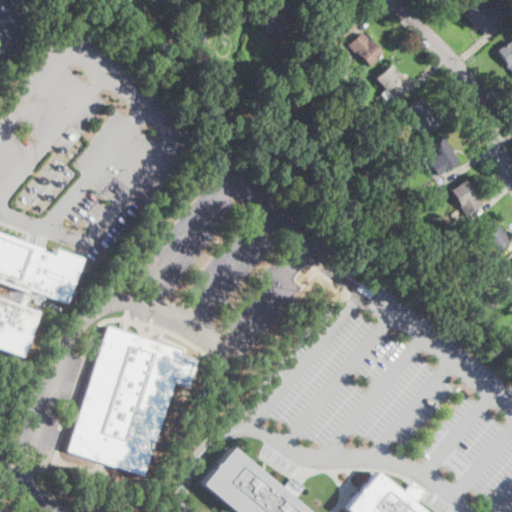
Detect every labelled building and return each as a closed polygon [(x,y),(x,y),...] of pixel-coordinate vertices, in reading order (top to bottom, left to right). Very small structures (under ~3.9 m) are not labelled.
[(245,0),(243,8),(240,19),(212,11),(213,9),(215,0),(245,0)] [(495,0),(500,0),(510,10),(498,23),(484,36),(483,35),(476,28),(473,25),(463,15),(466,12),(475,3),(478,0),(483,5),(486,9),(494,1),(495,0)] [(109,7),(106,10),(100,6),(102,2),(109,7)] [(295,9),(291,30),(273,26),(263,24),(263,22),(266,6),(267,4),(295,9)] [(345,17),(338,37),(337,36),(329,33),(327,40),(308,33),(317,8),(317,7),(329,11),(331,12),(345,17)] [(208,31),(205,43),(196,41),(199,28),(208,31)] [(383,52),(368,67),(358,56),(347,45),(348,44),(349,42),(361,30),(362,31),(383,52)] [(511,75),(495,50),(511,40),(511,41),(511,75)] [(300,69),(296,74),(290,70),(294,64),(300,69)] [(410,85),(397,97),(394,100),(390,96),(386,100),(379,94),(384,89),(374,79),(389,64),(399,75),(401,77),(410,85)] [(213,82),(210,91),(201,88),(204,79),(213,82)] [(264,86),(261,99),(250,96),(253,83),(264,86)] [(437,128),(424,137),(421,132),(420,133),(417,128),(408,115),(403,108),(420,97),(429,111),(428,112),(432,117),(435,122),(434,123),(436,127),(437,128)] [(245,102),(243,111),(233,109),(235,100),(245,102)] [(297,115),(282,129),(270,116),(285,102),(297,115)] [(354,115),(346,122),(340,114),(348,107),(354,115)] [(438,175),(437,175),(429,162),(435,158),(427,147),(443,136),(453,150),(454,152),(459,161),(451,166),(438,175)] [(402,153),(398,147),(410,138),(414,143),(402,153)] [(388,155),(378,161),(370,148),(380,142),(383,148),(388,155)] [(466,214),(465,215),(449,189),(452,187),(465,180),(481,205),(480,205),(466,214)] [(403,203),(398,206),(394,199),(400,196),(403,203)] [(504,232),(510,240),(497,250),(495,251),(494,250),(489,253),(483,245),(487,242),(481,234),(478,236),(475,232),(493,218),(503,230),(504,232)] [(423,235),(412,242),(405,231),(415,224),(423,235)] [(473,237),(468,240),(464,234),(468,231),(473,237)] [(0,233),(29,244),(34,246),(40,248),(39,251),(43,252),(51,255),(53,249),(80,258),(64,303),(26,289),(25,292),(0,282),(0,299),(33,312),(17,356),(0,349),(0,233)] [(492,308),(484,317),(477,310),(484,301),(492,308)] [(190,362),(184,381),(173,377),(158,424),(144,467),(142,476),(108,465),(97,461),(65,451),(95,359),(106,326),(122,331),(125,332),(135,335),(145,339),(148,340),(183,351),(180,359),(190,362)] [(263,475),(280,489),(290,476),(291,477),(301,485),(303,487),(293,500),(307,511),(231,511),(198,484),(230,447),(261,473),(263,475)] [(376,473),(400,493),(404,489),(411,480),(424,492),(419,498),(413,504),(422,511),(346,511),(345,511),(342,509),(373,473),(374,471),(376,473)]
